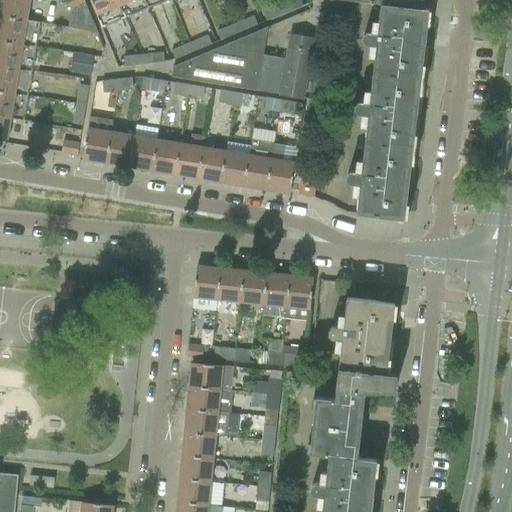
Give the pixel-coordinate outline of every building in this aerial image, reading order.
[(1,0),(0,7),(0,16),(26,21),(29,0),(1,0)] [(83,0),(66,0),(70,10),(85,4),(83,0)] [(124,18),(116,0),(89,0),(101,28),(124,18)] [(143,0),(116,0),(124,18),(147,9),(143,0)] [(143,0),(147,9),(168,0),(143,0)] [(299,0),(293,0),(263,13),(267,22),(302,6),(299,0)] [(342,0),(381,5),(423,10),(424,0),(342,0)] [(363,36),(362,41),(365,44),(366,44),(369,45),(375,45),(375,46),(375,47),(372,75),(420,81),(420,80),(417,79),(418,66),(422,66),(423,51),(420,50),(422,40),(425,41),(426,26),(424,25),(425,12),(428,12),(428,10),(423,10),(381,5),(376,34),(371,34),(366,33),(363,36)] [(0,16),(0,41),(35,48),(39,23),(26,21),(0,16)] [(251,18),(217,32),(220,41),(255,27),(251,18)] [(172,67),(171,77),(173,78),(259,91),(304,100),(315,38),(290,33),(285,60),(262,56),(267,28),(172,67)] [(204,38),(171,53),(174,61),(207,47),(211,45),(207,37),(204,38)] [(0,41),(0,67),(31,72),(35,48),(0,41)] [(124,57),(125,68),(163,63),(162,53),(124,57)] [(70,72),(89,76),(93,57),(73,54),(70,72)] [(0,67),(0,92),(27,97),(31,72),(0,67)] [(355,105),(354,110),(357,113),(358,113),(362,114),(367,115),(367,116),(367,117),(364,145),(411,150),(412,150),(408,149),(410,135),(413,136),(415,120),(412,120),(413,110),(416,111),(418,95),(415,95),(417,81),(420,81),(372,75),(368,104),(363,103),(358,103),(355,105)] [(142,77),(140,89),(156,92),(158,80),(142,77)] [(132,79),(115,80),(117,92),(133,90),(132,79)] [(117,92),(115,80),(100,82),(101,93),(117,92)] [(173,94),(188,97),(190,85),(175,83),(173,94)] [(78,85),(75,105),(85,106),(88,86),(78,85)] [(190,85),(188,97),(203,99),(204,87),(190,85)] [(219,102),(233,104),(235,93),(221,91),(219,102)] [(0,92),(0,117),(10,119),(23,121),(27,97),(0,92)] [(235,93),(233,104),(249,107),(250,95),(235,93)] [(265,110),(279,112),(281,101),(266,98),(265,110)] [(281,101),(279,112),(294,114),(296,103),(281,101)] [(75,105),(72,124),(82,125),(85,106),(75,105)] [(10,119),(0,117),(0,143),(6,144),(10,119)] [(82,159),(106,163),(111,134),(113,122),(89,118),(82,159)] [(106,163),(129,167),(133,138),(111,134),(106,163)] [(129,167),(151,171),(156,142),(133,138),(129,167)] [(248,158),(243,186),(266,190),(271,162),(271,161),(270,161),(273,144),(251,140),(248,157),(248,158)] [(61,153),(77,156),(79,144),(63,141),(61,153)] [(151,171),(174,175),(179,145),(156,142),(151,171)] [(271,162),(266,190),(290,194),(293,175),(294,165),(281,163),(284,146),(274,144),(271,161),(271,162)] [(174,175),(197,179),(202,149),(179,145),(174,175)] [(347,175),(346,180),(348,183),(349,183),(354,184),(359,184),(359,186),(359,187),(355,215),(403,220),(404,219),(401,218),(402,205),(405,205),(407,190),(404,190),(405,180),(408,180),(410,165),(407,165),(408,151),(411,151),(411,150),(364,145),(360,173),(355,173),(350,172),(347,175)] [(197,179),(220,183),(225,153),(202,149),(197,179)] [(220,183),(243,186),(248,157),(225,153),(220,183)] [(298,195),(313,198),(317,173),(302,171),(298,195)] [(196,268),(193,297),(216,300),(219,270),(196,268)] [(216,300),(239,302),(242,272),(219,270),(216,300)] [(239,302),(262,304),(266,275),(242,272),(239,302)] [(261,315),(284,318),(289,277),(266,275),(262,304),(261,315)] [(289,277),(284,318),(308,320),(312,279),(289,277)] [(329,330),(329,335),(331,338),(332,338),(335,338),(341,339),(341,340),(341,343),(338,370),(344,370),(344,369),(382,374),(384,360),(388,360),(389,345),(386,344),(387,335),(390,335),(392,320),(389,319),(390,306),(394,306),(394,305),(346,299),(343,328),(336,327),(332,327),(329,330)] [(188,345),(187,357),(201,358),(202,347),(188,345)] [(212,361),(233,363),(234,350),(213,348),(212,361)] [(234,350),(233,363),(249,364),(250,351),(234,350)] [(256,365),(279,367),(281,354),(258,352),(256,365)] [(281,354),(279,367),(299,368),(300,355),(281,354)] [(191,363),(189,387),(230,391),(232,368),(221,367),(211,366),(191,363)] [(308,454),(328,457),(348,459),(348,458),(355,393),(364,394),(364,393),(371,393),(371,392),(392,391),(392,392),(394,392),(396,375),(382,374),(344,369),(344,370),(342,390),(335,390),(334,400),(315,398),(315,400),(318,400),(317,408),(314,408),(310,444),(313,445),(312,453),(309,453),(308,454)] [(267,379),(265,395),(279,397),(280,380),(281,372),(269,371),(268,379),(267,379)] [(189,387),(186,410),(215,413),(216,413),(228,415),(229,415),(232,392),(189,387)] [(265,395),(264,410),(277,411),(279,397),(265,395)] [(186,410),(184,433),(214,437),(214,436),(226,437),(228,415),(216,413),(215,413),(186,410)] [(262,425),(261,441),(274,443),(276,427),(262,425)] [(184,433),(181,457),(211,460),(214,437),(184,433)] [(261,441),(259,454),(273,455),(274,443),(261,441)] [(181,457),(179,480),(209,483),(211,460),(181,457)] [(311,486),(310,491),(313,494),(314,495),(317,495),(323,496),(323,497),(323,499),(321,511),(369,511),(371,502),(367,501),(369,491),(372,492),(374,476),(371,476),(372,462),(375,463),(376,461),(356,459),(348,458),(348,459),(328,457),(324,485),(318,484),(314,484),(311,486)] [(256,471),(254,488),(268,489),(270,472),(256,471)] [(0,473),(0,511),(15,511),(19,476),(0,473)] [(53,476),(29,474),(28,485),(52,488),(53,476)] [(179,480),(177,503),(206,506),(220,507),(223,484),(209,483),(179,480)] [(254,488),(253,502),(267,504),(268,489),(254,488)] [(82,501),(80,511),(110,511),(111,504),(82,501)] [(177,503),(175,511),(222,511),(223,508),(220,507),(206,506),(177,503)]
